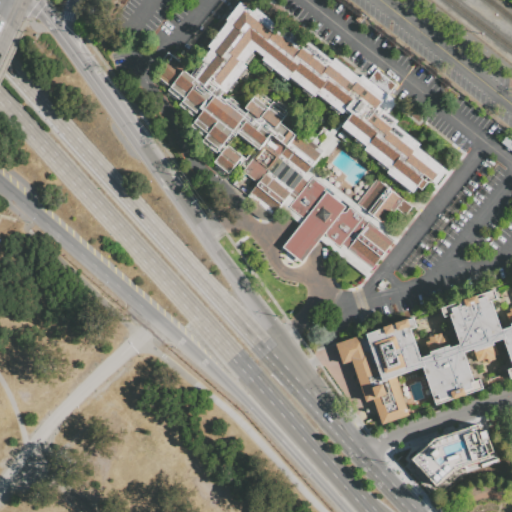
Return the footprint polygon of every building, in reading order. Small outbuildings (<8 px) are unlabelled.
[(433,181),(444,168),(417,147),(420,144),(394,124),(396,121),(379,108),(396,86),(376,71),(369,81),(363,76),(361,79),(335,59),(333,62),(307,42),(305,45),(256,8),(252,12),(239,2),(226,19),(228,21),(208,47),(211,49),(189,74),(210,91),(213,87),(215,88),(216,90),(219,87),(223,91),(226,93),(246,67),(243,64),(245,62),(248,65),(254,56),(252,53),(255,49),(265,57),(262,60),(264,62),(262,65),(271,72),(273,69),(276,72),(274,75),(283,82),(285,79),(287,81),(290,77),(292,79),(289,82),(298,89),(301,86),(305,89),(302,92),(311,98),(313,95),(315,97),(317,94),(319,96),(317,99),(326,106),(328,103),(332,105),(330,108),(338,115),(340,112),(343,114),(344,112),(347,115),(350,117),(342,127),(344,129),(342,132),(351,138),(353,136),(357,138),(355,141),(358,143),(360,141),(368,147),(365,150),(367,152),(365,155),(373,162),(375,159),(379,162),(377,165),(386,171),(388,168),(390,170),(387,174),(389,175),(387,178),(396,185),(398,182),(402,185),(399,188),(408,195),(410,192),(412,194),(417,187),(422,191),(427,184),(430,186),(433,181)] [(303,220),(301,218),(288,208),(296,198),(290,193),(272,216),(246,197),(257,183),(242,172),(259,150),(248,142),(246,144),(237,137),(239,135),(237,133),(227,145),(241,156),(227,174),(225,172),(223,174),(213,167),(216,164),(213,162),(220,153),(217,151),(216,153),(201,141),(204,136),(190,125),(202,109),(200,107),(193,116),(178,105),(181,101),(167,90),(170,86),(152,72),(167,52),(190,70),(187,73),(189,74),(210,91),(213,87),(215,88),(216,90),(219,87),(223,91),(219,95),(224,99),(226,98),(246,113),(248,110),(244,107),(255,93),(258,95),(260,92),(269,100),(268,102),(271,104),(273,101),(275,103),(277,101),(281,104),(286,109),(284,111),(287,113),(279,123),(294,134),(297,131),(311,142),(323,151),(305,174),(302,178),(307,183),(311,178),(330,192),(329,194),(334,198),(345,207),(340,213),(342,213),(345,213),(349,207),(351,209),(362,218),(361,220),(366,224),(367,222),(393,242),(372,268),(341,244),(339,247),(325,237),(325,232),(323,235),(313,227),(303,220)] [(373,217),(357,205),(377,180),(393,193),(373,217)] [(373,217),(384,226),(397,210),(406,217),(413,209),(393,193),(373,217)] [(303,220),(313,227),(323,235),(311,251),(302,263),(282,247),(291,235),(303,220)] [(511,323),(511,324),(511,327),(501,330),(491,301),(497,299),(494,290),(459,302),(460,305),(452,308),(451,305),(440,309),(443,318),(449,316),(459,345),(450,348),(449,345),(430,352),(431,355),(420,358),(410,329),(416,327),(413,317),(366,334),(361,335),(361,334),(334,344),(341,364),(351,360),(365,401),(372,399),(381,424),(408,415),(395,377),(423,367),(436,405),(483,389),(479,379),(473,382),(463,353),(474,349),(475,351),(473,352),(477,362),(481,361),(482,364),(494,359),(493,356),(498,355),(493,342),(502,339),(511,365),(511,368),(507,370),(510,380),(511,379),(511,323)] [(404,465),(430,493),(454,472),(490,461),(486,446),(482,448),(478,435),(482,434),(479,425),(433,439),(404,465)]
